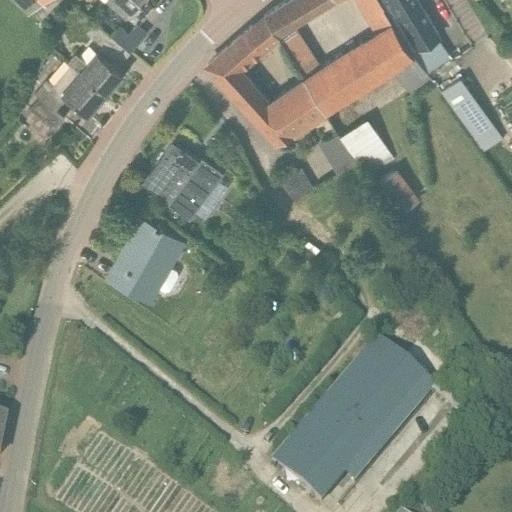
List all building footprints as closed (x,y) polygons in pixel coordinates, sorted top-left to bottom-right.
[(32,10),(43,0),(11,0),(27,14),(32,10)] [(60,0),(43,0),(32,10),(41,19),(60,0)] [(105,0),(104,1),(125,19),(131,12),(143,22),(155,8),(145,0),(105,0)] [(287,28),(331,0),(288,0),(272,10),(264,16),(277,35),(277,34),(287,28)] [(358,0),(377,31),(391,22),(383,7),(385,6),(381,0),(358,0)] [(390,0),(417,43),(434,32),(414,0),(390,0)] [(264,46),(277,35),(264,16),(251,26),(208,64),(242,106),(243,106),(277,144),(325,112),(326,111),(304,77),(291,87),(269,101),(239,67),(264,46)] [(75,53),(68,61),(105,94),(122,74),(115,67),(120,62),(122,63),(130,53),(109,35),(95,22),(87,33),(102,46),(97,52),(87,63),(75,53)] [(409,54),(391,22),(377,31),(304,77),(326,111),(395,67),(403,81),(411,95),(430,83),(411,53),(409,54)] [(109,35),(130,53),(148,33),(138,24),(129,34),(118,25),(109,35)] [(427,74),(450,60),(437,38),(413,52),(427,74)] [(87,114),(105,94),(68,61),(67,62),(70,65),(53,85),(46,79),(35,92),(39,96),(55,110),(67,97),(87,114)] [(478,145),(496,132),(458,78),(441,90),(478,145)] [(55,110),(39,96),(29,108),(53,130),(64,117),(55,110)] [(371,171),(394,160),(374,116),(323,141),(337,171),(364,158),(371,171)] [(198,161),(172,142),(158,162),(165,166),(151,186),(170,200),(168,203),(189,219),(223,172),(202,156),(198,161)] [(398,166),(382,179),(407,210),(423,197),(398,166)] [(116,264),(118,265),(109,280),(152,301),(158,290),(164,293),(170,292),(178,277),(177,272),(170,269),(184,243),(140,218),(123,248),(124,249),(116,264)] [(223,276),(220,270),(213,270),(209,276),(212,282),(220,282),(223,276)] [(403,361),(375,337),(270,460),(319,502),(343,474),(353,483),(434,387),(421,376),(429,368),(411,352),(403,361)]
